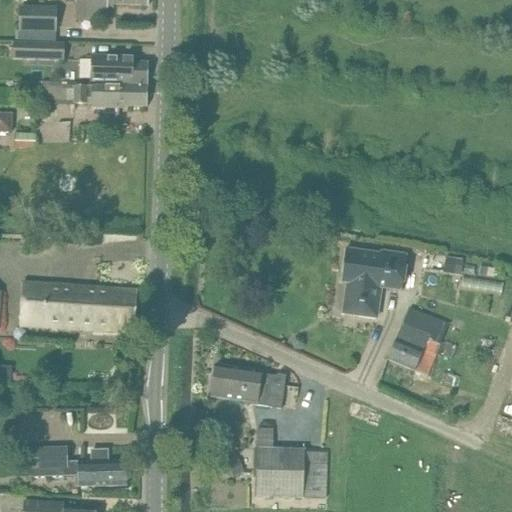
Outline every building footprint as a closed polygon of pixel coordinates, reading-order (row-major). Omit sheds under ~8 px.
[(77,0),(77,19),(107,20),(107,5),(149,6),(148,0),(77,0)] [(57,11),(21,10),(20,33),(57,34),(57,11)] [(12,43),(12,59),(64,60),(64,44),(12,43)] [(118,83),(148,85),(148,64),(129,63),(129,58),(92,57),(91,76),(118,77),(118,83)] [(148,85),(118,83),(117,93),(92,92),(91,108),(119,108),(119,107),(147,107),(148,85)] [(88,89),(76,89),(76,107),(88,108),(88,89)] [(0,114),(0,133),(11,134),(12,115),(0,114)] [(16,134),(15,148),(35,149),(36,135),(16,134)] [(380,255),(365,253),(345,250),(342,272),(349,273),(343,314),(377,318),(381,288),(402,291),(407,256),(380,252),(380,255)] [(446,259),(444,273),(460,276),(462,262),(446,259)] [(26,284),(23,326),(94,331),(94,333),(115,332),(134,333),(135,333),(138,291),(99,289),(26,284)] [(418,309),(412,325),(442,337),(448,320),(418,309)] [(427,377),(435,358),(440,346),(400,330),(387,360),(427,377)] [(452,385),(484,397),(497,359),(465,347),(452,385)] [(281,408),(283,398),(286,378),(260,375),(261,373),(216,366),(211,397),(281,408)] [(256,430),(255,497),(275,498),(303,499),(325,499),(326,453),(304,453),(304,451),(276,450),(276,431),(256,430)] [(66,450),(24,451),(25,469),(29,469),(29,479),(67,478),(77,478),(77,463),(79,463),(79,461),(66,461),(66,450)] [(79,463),(77,463),(77,478),(78,487),(92,486),(92,488),(107,488),(127,487),(126,462),(108,463),(108,451),(91,451),(91,463),(79,463)] [(236,463),(228,467),(233,479),(241,475),(236,463)] [(23,502),(23,511),(96,511),(97,510),(63,509),(64,504),(44,503),(23,502)]
